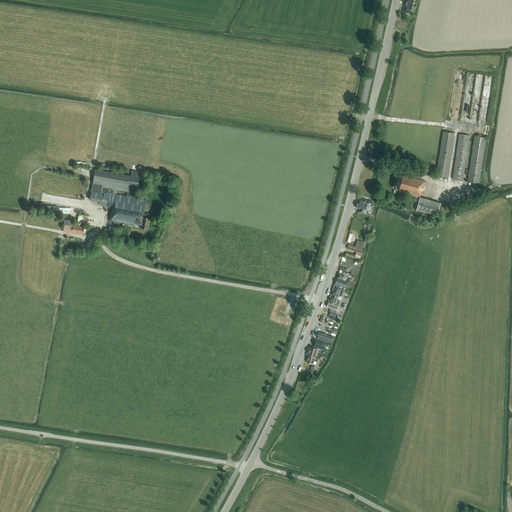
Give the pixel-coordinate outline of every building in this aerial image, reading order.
[(405,0),(404,5),(403,11),(408,13),(410,13),(413,0),(405,0)] [(447,178),(454,134),(443,132),(436,177),(447,178)] [(462,181),(469,136),(459,134),(452,179),(462,181)] [(479,183),(486,138),(474,137),(467,181),(479,183)] [(144,217),(147,200),(136,198),(141,172),(131,170),(130,176),(96,169),(90,199),(107,202),(105,208),(112,209),(111,216),(110,221),(134,225),(135,224),(142,225),(141,229),(147,230),(149,218),(144,217)] [(412,196),(419,198),(420,193),(421,194),(425,182),(402,175),(402,176),(396,175),(393,188),(397,189),(397,191),(412,195),(412,196)] [(441,203),(420,197),(416,211),(437,216),(441,203)] [(366,207),(367,204),(371,205),(372,201),(368,200),(368,201),(359,198),(358,202),(356,208),(360,209),(359,212),(363,213),(363,210),(365,210),(366,207)] [(73,226),(64,225),(63,232),(83,235),(84,227),(73,225),(73,226)] [(116,238),(117,234),(122,235),(123,231),(117,230),(118,228),(109,226),(107,236),(116,238)] [(348,245),(347,249),(362,254),(363,249),(348,245)] [(347,269),(340,267),(339,270),(342,271),(341,274),(338,273),(337,278),(346,281),(349,273),(346,272),(347,269)] [(332,293),(339,295),(339,296),(341,297),(344,287),(345,288),(347,282),(337,278),(336,282),(332,293)] [(340,302),(337,301),(339,296),(339,295),(332,293),(328,302),(339,306),(340,302)] [(336,311),(338,306),(328,302),(326,307),(331,308),(329,311),(330,312),(329,315),(334,317),(336,311)] [(318,332),(316,339),(322,340),(331,343),(333,337),(318,332)] [(316,340),(314,347),(323,349),(325,343),(316,340)] [(317,349),(309,347),(307,356),(308,356),(315,358),(317,349)]
